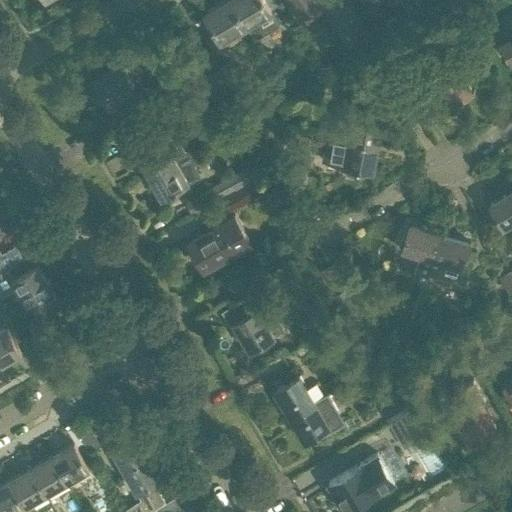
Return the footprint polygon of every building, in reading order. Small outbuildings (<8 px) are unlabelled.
[(220,39),(245,24),(230,0),(225,0),(204,12),(220,39)] [(230,0),(245,24),(270,10),(264,0),(230,0)] [(289,0),(298,15),(323,1),(322,0),(289,0)] [(346,46),(366,34),(346,0),(338,0),(324,8),(346,46)] [(390,0),(391,1),(393,0),(402,0),(410,13),(411,12),(421,6),(417,0),(390,0)] [(421,6),(411,12),(416,20),(425,14),(421,6)] [(298,36),(286,43),(294,57),(306,50),(298,36)] [(511,38),(500,45),(509,61),(511,59),(511,38)] [(415,78),(395,40),(380,48),(390,66),(391,66),(401,85),(415,78)] [(372,76),(390,66),(380,48),(363,57),(372,76)] [(111,109),(123,102),(119,95),(134,86),(126,72),(137,66),(130,55),(92,77),(106,102),(107,102),(111,109)] [(447,105),(472,91),(453,56),(428,70),(447,105)] [(234,98),(248,90),(230,60),(216,68),(234,98)] [(210,101),(228,90),(216,70),(176,93),(183,105),(205,92),(210,101)] [(164,97),(186,85),(179,73),(157,86),(164,97)] [(341,134),(328,132),(314,129),(314,131),(327,133),(379,142),(384,115),(338,107),(336,118),(343,119),(341,134)] [(184,151),(170,127),(159,133),(159,132),(132,148),(146,174),(190,149),(190,148),(184,151)] [(323,159),(374,168),(379,142),(327,133),(314,131),(312,141),(326,144),(323,159)] [(290,189),(302,182),(279,144),(268,151),(290,189)] [(160,197),(187,181),(197,175),(190,161),(196,158),(190,149),(146,174),(160,197)] [(244,167),(200,192),(207,205),(251,180),(244,167)] [(231,209),(263,192),(256,179),(224,196),(231,209)] [(503,226),(511,220),(511,189),(489,203),(503,226)] [(0,230),(11,224),(0,203),(0,230)] [(202,267),(234,249),(251,240),(235,212),(187,240),(202,267)] [(429,272),(441,232),(410,222),(406,236),(404,236),(399,243),(403,246),(402,248),(420,254),(413,277),(425,281),(428,273),(429,273),(429,272)] [(468,286),(469,255),(467,255),(472,241),(441,232),(429,272),(429,273),(468,286)] [(15,243),(1,251),(0,251),(0,291),(1,294),(17,285),(27,303),(37,297),(41,303),(56,295),(38,263),(29,268),(15,243)] [(511,296),(511,272),(511,270),(501,276),(511,296)] [(345,286),(331,295),(343,317),(358,309),(345,286)] [(365,290),(353,297),(364,318),(376,311),(365,290)] [(249,294),(223,309),(230,322),(233,320),(249,349),(284,329),(267,301),(256,307),(249,294)] [(0,363),(21,351),(6,326),(0,328),(0,363)] [(324,349),(343,337),(336,326),(317,337),(324,349)] [(450,366),(471,355),(459,332),(438,344),(450,366)] [(41,343),(36,350),(44,356),(49,349),(41,343)] [(480,348),(472,353),(483,372),(491,368),(480,348)] [(297,374),(273,389),(288,415),(324,394),(317,383),(306,390),(297,374)] [(511,378),(503,384),(511,399),(511,378)] [(470,442),(496,427),(481,402),(485,400),(473,379),(453,390),(463,407),(453,413),(470,442)] [(325,393),(324,394),(288,415),(303,440),(323,429),(325,433),(343,423),(325,393)] [(389,422),(416,407),(410,395),(383,410),(389,422)] [(404,447),(430,432),(416,408),(390,423),(404,447)] [(350,416),(343,420),(348,430),(356,425),(350,416)] [(124,511),(147,511),(158,505),(166,501),(154,480),(162,475),(140,437),(115,452),(141,498),(122,509),(124,511)] [(67,480),(89,468),(74,442),(52,454),(67,480)] [(46,493),(67,480),(52,454),(31,467),(46,493)] [(390,482),(373,454),(328,482),(337,496),(334,499),(339,508),(343,507),(343,509),(356,502),(359,506),(372,498),(369,493),(390,482)] [(25,505),(46,493),(31,467),(10,479),(25,505)] [(0,509),(1,511),(13,511),(25,505),(10,479),(0,484),(0,509)] [(183,511),(174,496),(166,501),(158,505),(162,511),(183,511)]
